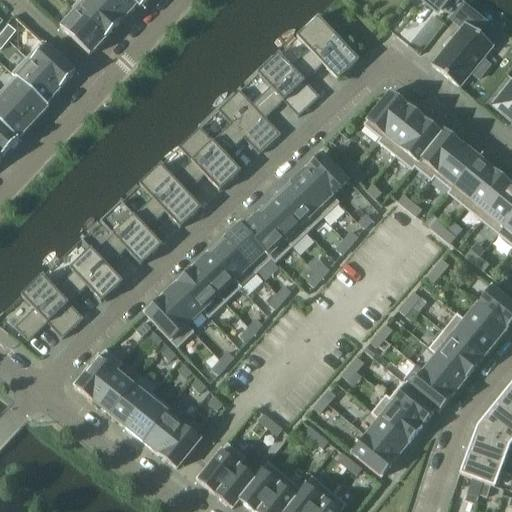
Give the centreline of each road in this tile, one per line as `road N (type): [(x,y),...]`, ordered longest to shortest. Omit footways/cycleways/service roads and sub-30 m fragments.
road 1 (residential): [(511,153),(411,72),(379,70),(37,393)]
road 2 (residential): [(0,199),(185,0)]
road 3 (residential): [(184,511),(37,393)]
road 4 (residential): [(511,357),(460,419),(429,511)]
